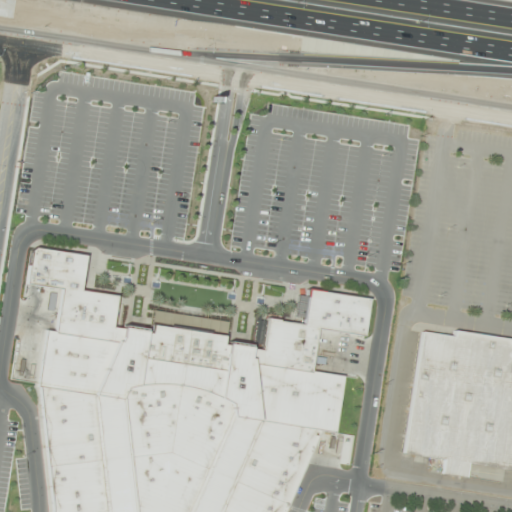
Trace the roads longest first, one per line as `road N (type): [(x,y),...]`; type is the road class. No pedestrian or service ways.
road 1 (secondary): [(0,35),(511,115)]
road 2 (motorway): [(127,53),(511,76)]
road 3 (motorway): [(191,0),(511,50)]
road 4 (tertiary): [(22,39),(0,180)]
road 5 (motorway): [(511,19),(390,0)]
